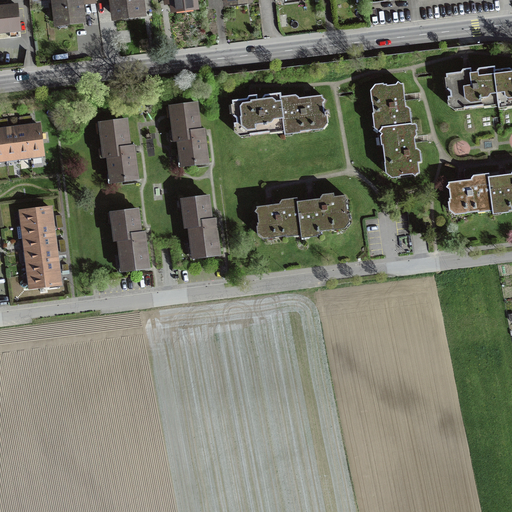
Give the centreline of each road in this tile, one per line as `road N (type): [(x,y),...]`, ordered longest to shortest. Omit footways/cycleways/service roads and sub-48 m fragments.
road 1 (residential): [(0,320),(511,256)]
road 2 (primary): [(511,23),(0,84)]
